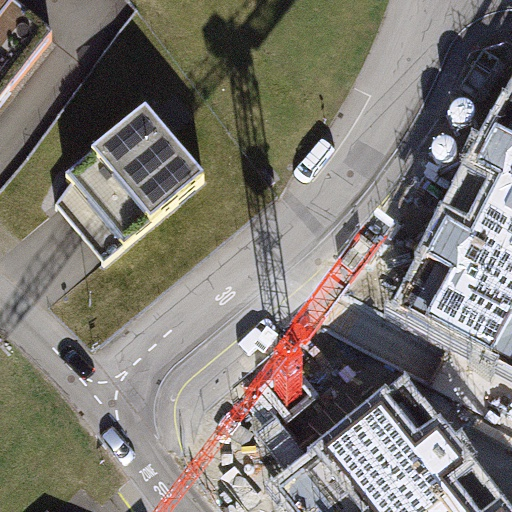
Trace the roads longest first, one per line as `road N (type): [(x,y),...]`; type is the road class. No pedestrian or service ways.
road 1 (residential): [(96,398),(334,189),(397,102),(439,0)]
road 2 (residential): [(96,398),(184,511)]
road 3 (residential): [(0,300),(96,398)]
